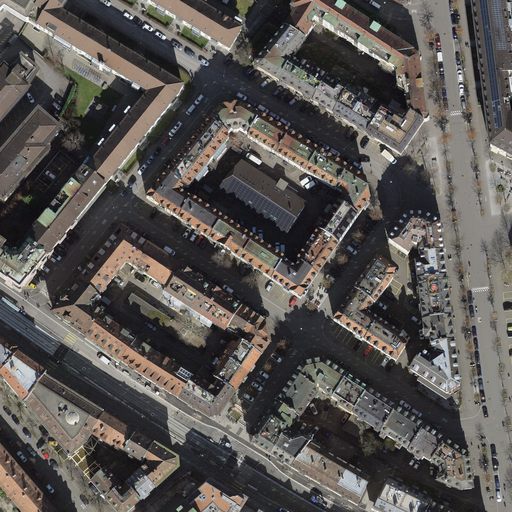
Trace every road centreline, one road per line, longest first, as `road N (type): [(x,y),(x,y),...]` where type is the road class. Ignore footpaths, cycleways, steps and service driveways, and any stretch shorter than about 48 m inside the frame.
road 1 (residential): [(221,79),(390,183),(391,214),(307,333)]
road 2 (tertiary): [(222,439),(24,306)]
road 3 (tertiary): [(0,329),(198,462)]
road 4 (residential): [(473,241),(441,9)]
road 5 (residential): [(307,333),(116,208)]
road 6 (residential): [(497,423),(449,426),(307,333)]
road 7 (residential): [(497,423),(473,241)]
road 8 (residential): [(221,79),(116,208)]
road 9 (residential): [(91,0),(221,79)]
road 10 (residential): [(307,333),(245,424),(222,439)]
road 11 (residential): [(116,208),(46,293),(24,306)]
road 12 (tertiary): [(336,511),(222,439)]
road 13 (residential): [(0,412),(86,511)]
